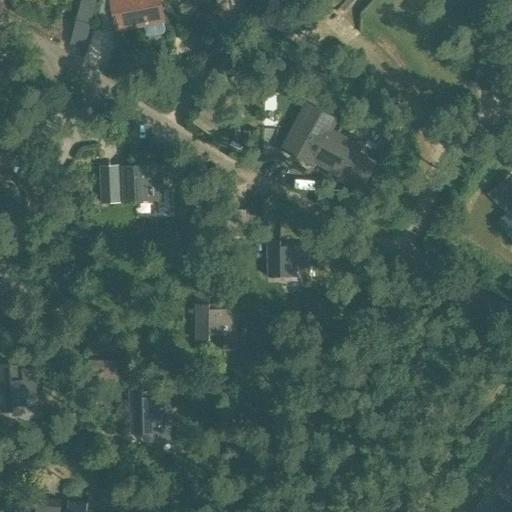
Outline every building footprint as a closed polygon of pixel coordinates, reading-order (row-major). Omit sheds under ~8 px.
[(80,0),(77,17),(93,21),(98,0),(80,0)] [(144,23),(146,35),(150,37),(163,34),(166,31),(164,19),(160,0),(101,0),(101,5),(106,30),(144,23)] [(167,102),(173,90),(159,83),(153,95),(167,102)] [(355,154),(359,147),(329,131),(335,120),(317,111),(295,153),(312,162),(314,159),(344,175),(346,171),(363,181),(373,163),(355,154)] [(11,132),(22,137),(31,119),(20,114),(11,132)] [(0,148),(14,155),(21,140),(0,130),(0,148)] [(135,201),(136,218),(175,216),(174,190),(164,191),(162,164),(122,166),(124,201),(135,201)] [(511,204),(511,182),(505,175),(488,192),(507,210),(511,204)] [(119,188),(106,189),(106,202),(120,201),(119,188)] [(511,209),(498,223),(511,237),(511,209)] [(268,241),(269,277),(297,276),(297,267),(309,267),(308,245),(281,245),(281,240),(268,241)] [(224,334),(224,350),(237,350),(237,308),(210,308),(210,278),(197,278),(197,340),(210,340),(210,334),(224,334)] [(0,364),(0,390),(2,412),(15,411),(14,406),(31,405),(31,401),(41,401),(39,367),(12,369),(11,364),(0,364)] [(144,423),(172,423),(171,400),(144,401),(144,397),(131,397),(132,433),(145,432),(144,423)] [(101,486),(122,499),(129,489),(107,475),(101,486)] [(41,511),(62,511),(64,500),(43,498),(41,511)] [(86,511),(88,503),(68,500),(67,511),(86,511)]
